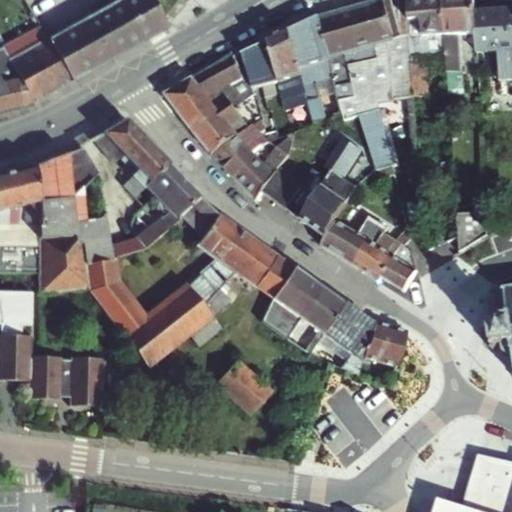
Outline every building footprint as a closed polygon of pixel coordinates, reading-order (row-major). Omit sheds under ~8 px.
[(123,0),(78,27),(101,66),(170,27),(151,0),(123,0)] [(386,0),(382,1),(393,38),(408,34),(407,24),(405,0),(386,0)] [(444,36),(441,0),(405,0),(407,24),(418,23),(419,37),(444,36)] [(441,0),(444,36),(449,94),(465,93),(461,35),(475,34),(474,12),(472,0),(441,0)] [(320,16),(315,18),(329,75),(335,99),(352,95),(346,63),(376,56),(373,43),(393,38),(382,1),(320,16)] [(511,74),(511,9),(474,12),(475,34),(476,52),(498,50),(500,75),(511,74)] [(315,18),(284,29),(305,102),(310,120),(325,114),(315,80),(329,75),(315,18)] [(418,23),(407,24),(408,34),(408,38),(419,37),(418,23)] [(78,27),(49,44),(73,82),(101,66),(78,27)] [(284,29),(261,38),(273,78),(283,108),(305,102),(284,29)] [(378,103),(394,101),(413,98),(410,59),(408,38),(408,34),(393,38),(373,43),(376,56),(346,63),(352,95),(335,99),(338,109),(340,117),(353,117),(366,150),(374,171),(393,168),(378,103)] [(421,58),(419,37),(408,38),(410,59),(421,58)] [(241,66),(245,78),(248,86),(248,87),(257,84),(273,78),(261,38),(234,47),(241,66)] [(49,44),(11,67),(13,73),(34,104),(73,82),(49,44)] [(234,47),(166,94),(184,119),(206,104),(201,94),(241,66),(234,47)] [(4,51),(2,52),(0,53),(0,81),(0,82),(13,73),(11,67),(4,51)] [(410,59),(413,98),(428,96),(424,58),(421,58),(410,59)] [(245,78),(241,66),(201,94),(206,104),(226,91),(245,78)] [(13,73),(0,82),(0,81),(0,111),(34,104),(13,73)] [(248,87),(248,86),(245,78),(226,91),(239,99),(251,93),(248,87)] [(268,109),(265,109),(257,84),(248,87),(251,93),(258,112),(263,128),(267,138),(277,134),(268,109)] [(211,156),(234,135),(225,126),(235,116),(227,106),(239,99),(226,91),(206,104),(184,119),(211,156)] [(353,117),(340,117),(345,139),(366,150),(353,117)] [(124,123),(91,141),(111,167),(122,161),(136,175),(130,181),(139,191),(141,189),(165,164),(124,123)] [(240,160),(248,152),(254,146),(250,138),(255,131),(247,123),(234,135),(211,156),(236,181),(246,172),(240,160)] [(347,206),(359,188),(347,181),(366,150),(345,139),(326,167),(331,170),(320,187),(347,206)] [(262,191),(276,169),(286,153),(278,146),(270,158),(266,164),(248,152),(240,160),(246,172),(236,181),(256,201),(262,191)] [(270,158),(254,146),(248,152),(266,164),(270,158)] [(76,148),(33,165),(41,220),(40,220),(41,240),(78,234),(80,244),(85,243),(108,239),(105,220),(76,224),(74,208),(72,198),(86,183),(97,172),(76,148)] [(198,197),(165,164),(141,189),(149,198),(146,201),(155,211),(159,208),(165,214),(138,240),(120,245),(123,257),(145,252),(181,218),(179,216),(198,197)] [(41,220),(33,165),(0,175),(0,226),(40,220),(41,220)] [(262,191),(302,222),(326,240),(337,223),(347,206),(320,187),(306,177),(301,184),(276,169),(262,191)] [(88,194),(86,183),(72,198),(74,208),(88,194)] [(200,237),(216,215),(198,197),(179,216),(181,218),(200,237)] [(461,251),(461,253),(487,238),(485,214),(458,212),(460,240),(461,251)] [(115,281),(111,261),(85,264),(86,289),(121,335),(147,367),(188,335),(199,347),(220,329),(212,317),(229,301),(219,288),(237,274),(242,278),(241,280),(245,284),(248,281),(256,287),(276,256),(216,215),(200,237),(195,244),(217,260),(150,317),(146,311),(139,314),(115,281)] [(337,223),(326,240),(321,248),(378,284),(383,277),(404,292),(417,272),(413,255),(386,234),(389,230),(371,219),(359,237),(337,223)] [(40,220),(0,226),(0,272),(40,267),(41,240),(40,220)] [(410,242),(407,230),(401,231),(405,245),(410,242)] [(85,243),(85,264),(111,261),(111,259),(109,248),(108,239),(85,243)] [(109,248),(111,259),(123,257),(120,245),(109,248)] [(256,287),(271,297),(293,267),(276,256),(256,287)] [(293,327),(298,318),(320,285),(293,267),(271,297),(262,320),(267,324),(274,314),(293,327)] [(321,330),(342,300),(320,285),(298,318),(316,330),(320,332),(321,330)] [(38,327),(38,289),(2,289),(2,327),(38,327)] [(511,289),(511,290),(511,289),(511,292),(502,294),(505,324),(496,325),(490,322),(487,326),(492,330),(493,343),(490,348),(493,350),(497,346),(502,345),(503,350),(508,355),(511,354),(511,377),(511,379),(511,289)] [(371,320),(342,300),(321,330),(347,349),(345,357),(341,367),(355,373),(361,356),(375,321),(371,320)] [(274,314),(267,324),(286,337),(293,327),(274,314)] [(406,333),(375,321),(361,356),(394,368),(406,333)] [(320,332),(316,330),(303,348),(307,351),(308,349),(316,338),(320,332)] [(347,349),(321,330),(320,332),(316,338),(345,357),(347,349)] [(0,334),(0,380),(26,382),(27,355),(28,336),(0,334)] [(98,358),(27,355),(26,382),(26,398),(57,399),(57,396),(66,396),(65,405),(96,407),(98,358)] [(270,393),(237,363),(217,385),(251,415),(270,393)] [(511,511),(511,465),(478,457),(462,510),(438,503),(434,511),(511,511)]
